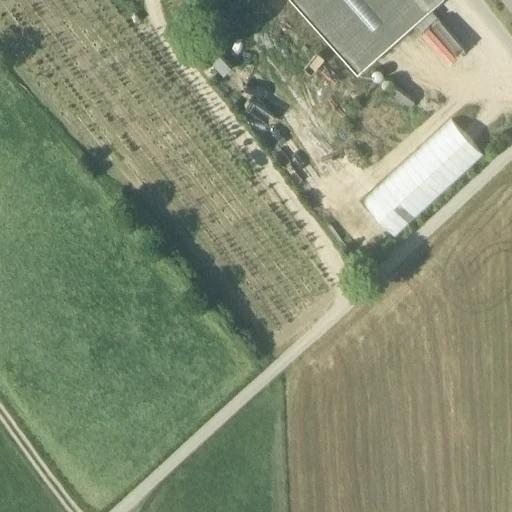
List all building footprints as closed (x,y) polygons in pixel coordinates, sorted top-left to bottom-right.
[(430,9),(421,0),(293,0),(358,73),(430,9)] [(439,0),(421,0),(430,9),(439,0)] [(441,63),(450,55),(425,28),(417,36),(441,63)] [(401,87),(395,93),(412,108),(418,102),(401,87)] [(397,237),(491,152),(458,116),(365,201),(397,237)]
